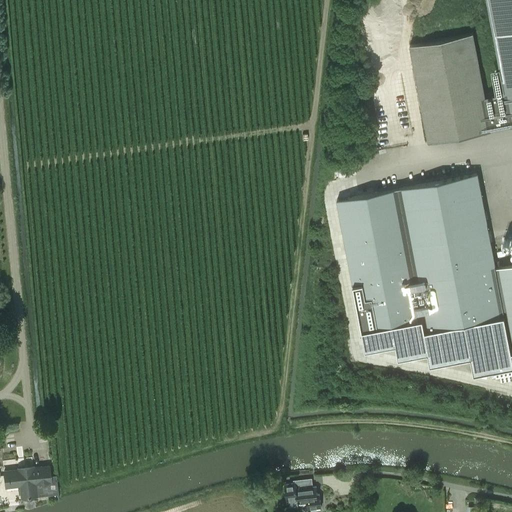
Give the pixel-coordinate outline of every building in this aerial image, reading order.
[(511,0),(487,0),(505,92),(485,96),(485,97),(491,128),(509,125),(511,124),(511,0)] [(473,33),(410,45),(428,141),(491,128),(485,97),(485,96),(473,33)] [(478,172),(337,199),(362,329),(365,349),(396,343),(398,357),(428,351),(430,363),(471,356),(474,372),(511,365),(511,263),(496,267),(478,172)] [(511,227),(492,231),(494,239),(511,235),(511,227)] [(58,493),(56,474),(51,475),(50,464),(34,466),(33,465),(16,467),(16,468),(3,469),(5,487),(19,486),(21,498),(58,493)] [(260,490),(269,489),(267,481),(258,483),(260,490)] [(295,482),(284,483),(286,500),(287,500),(288,503),(310,501),(310,508),(320,507),(319,494),(317,494),(316,486),(296,488),(295,482)]
